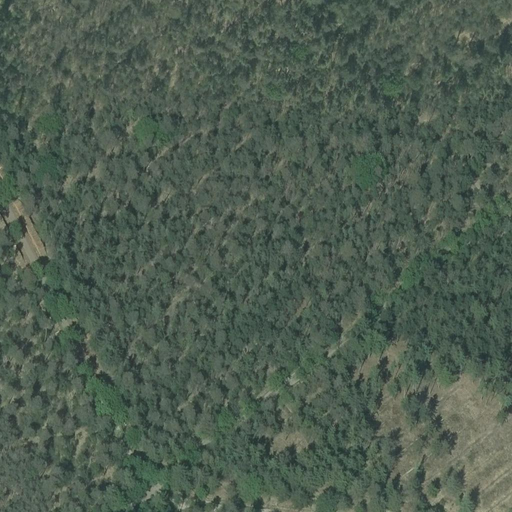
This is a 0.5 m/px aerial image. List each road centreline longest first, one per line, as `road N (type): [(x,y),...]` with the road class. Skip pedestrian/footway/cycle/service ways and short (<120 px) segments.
road 1 (track): [(145,491),(511,204)]
road 2 (unclassified): [(145,491),(0,195)]
